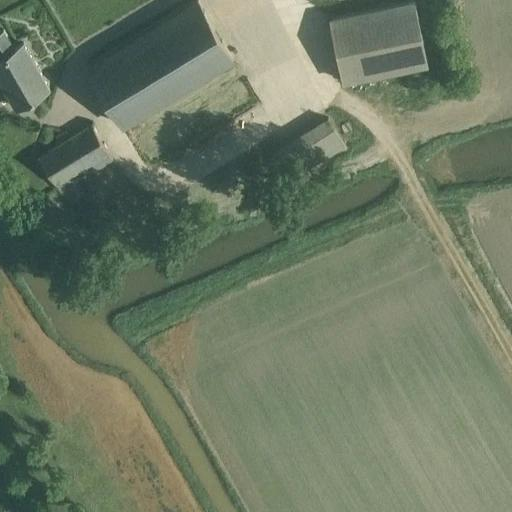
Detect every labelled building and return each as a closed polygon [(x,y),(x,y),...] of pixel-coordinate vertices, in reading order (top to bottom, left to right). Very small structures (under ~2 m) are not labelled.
[(198,1),(89,67),(124,125),(233,59),(198,1)] [(334,18),(347,82),(424,66),(411,2),(334,18)] [(15,107),(49,86),(23,42),(13,48),(3,29),(0,30),(0,92),(5,90),(15,107)] [(295,178),(345,146),(326,117),(277,149),(295,178)] [(109,152),(92,123),(38,156),(60,191),(93,171),(88,164),(109,152)]
